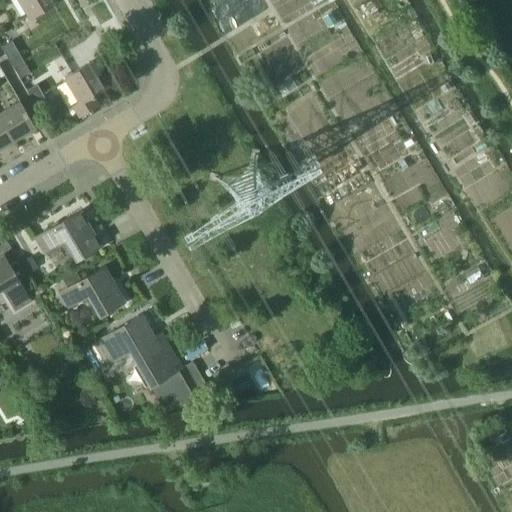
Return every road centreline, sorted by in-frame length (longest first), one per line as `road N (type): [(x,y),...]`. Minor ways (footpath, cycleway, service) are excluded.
road 1 (residential): [(227,364),(98,138)]
road 2 (residential): [(98,138),(142,112),(161,86),(162,64),(124,0)]
